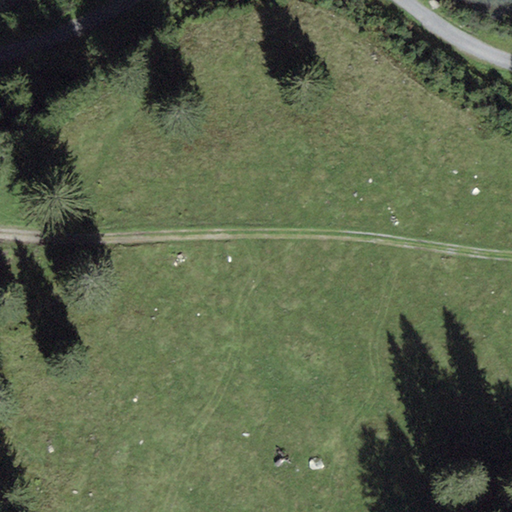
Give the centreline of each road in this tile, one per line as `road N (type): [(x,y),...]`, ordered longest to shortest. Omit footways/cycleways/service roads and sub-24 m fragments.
road 1 (track): [(511,253),(284,233),(0,233)]
road 2 (track): [(0,51),(129,0)]
road 3 (track): [(400,0),(511,64)]
